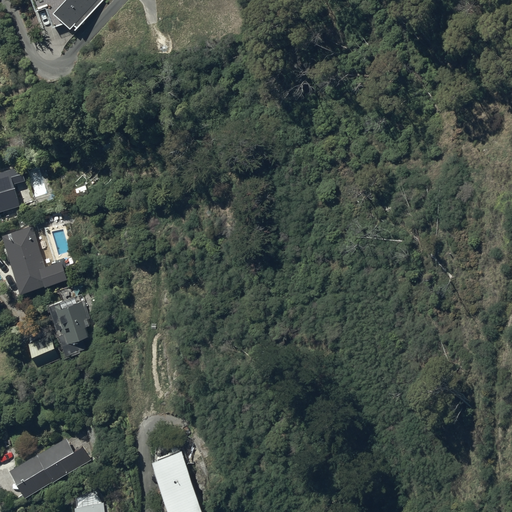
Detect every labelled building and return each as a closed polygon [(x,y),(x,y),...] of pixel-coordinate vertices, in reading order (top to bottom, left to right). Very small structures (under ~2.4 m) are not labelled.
[(35,0),(38,7),(48,4),(54,25),(68,21),(72,25),(76,21),(79,24),(87,15),(101,0),(35,0)] [(31,202),(24,178),(26,178),(22,165),(0,170),(0,210),(21,205),(19,198),(24,197),(25,204),(31,202)] [(33,223),(5,231),(22,290),(68,277),(63,258),(45,263),(33,223)] [(53,316),(55,315),(58,327),(61,326),(62,329),(58,330),(61,338),(62,338),(64,342),(62,343),(62,344),(64,344),(65,346),(63,347),(66,355),(71,353),(70,351),(73,351),(73,353),(82,350),(81,348),(86,347),(83,335),(90,333),(85,317),(87,316),(81,298),(62,303),(61,300),(51,303),(53,310),(51,310),(53,316)] [(142,343),(135,344),(139,397),(162,395),(162,398),(166,397),(166,390),(183,389),(178,331),(159,332),(159,334),(141,335),(142,343)] [(50,332),(29,341),(39,366),(60,358),(50,332)] [(74,449),(67,436),(12,465),(27,493),(92,459),(84,444),(74,449)] [(183,447),(155,456),(173,511),(194,511),(203,509),(183,447)] [(104,511),(103,502),(77,505),(77,511),(104,511)]
